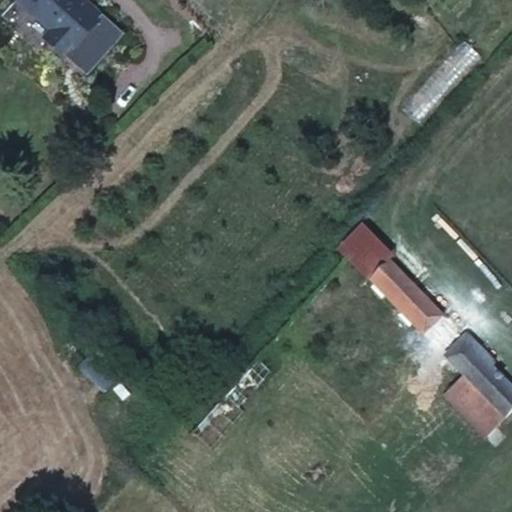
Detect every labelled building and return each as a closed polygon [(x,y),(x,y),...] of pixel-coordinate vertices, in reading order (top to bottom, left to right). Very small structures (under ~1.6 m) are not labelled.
[(75,8),(67,0),(12,0),(31,19),(23,27),(36,44),(75,8)] [(334,240),(340,245),(367,272),(387,255),(389,251),(355,219),(334,240)] [(387,255),(367,272),(433,337),(451,319),(387,255)] [(511,396),(511,379),(467,332),(446,350),(459,363),(437,383),(479,427),(511,396)] [(227,393),(198,427),(215,442),(244,408),(227,393)]
